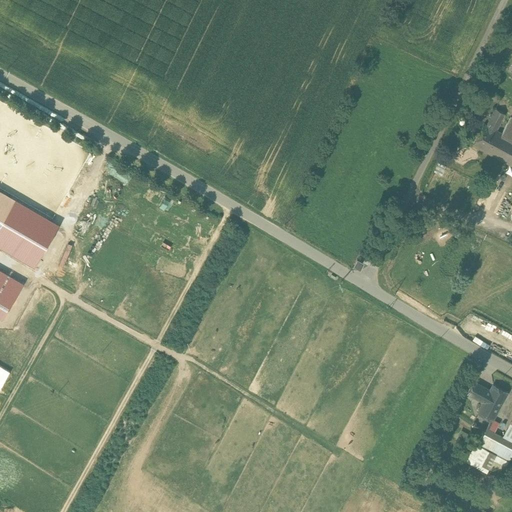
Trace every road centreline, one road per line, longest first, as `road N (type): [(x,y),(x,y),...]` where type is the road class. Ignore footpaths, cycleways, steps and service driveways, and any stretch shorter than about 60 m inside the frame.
road 1 (tertiary): [(0,75),(365,285)]
road 2 (unknown): [(232,205),(64,511)]
road 3 (unclassified): [(505,0),(365,285)]
road 4 (tertiary): [(365,285),(511,371)]
